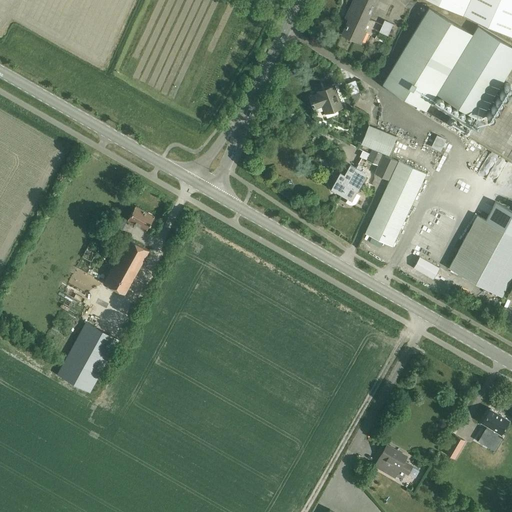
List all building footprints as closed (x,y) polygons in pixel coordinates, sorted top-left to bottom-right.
[(342,34),(360,43),(365,32),(362,30),(375,0),(353,0),(348,13),(351,14),(342,34)] [(431,0),(463,14),(469,0),(431,0)] [(511,0),(469,0),(463,14),(511,36),(511,0)] [(511,47),(477,26),(472,34),(429,8),(382,84),(424,110),(435,93),(478,120),(511,65),(511,47)] [(378,32),(387,36),(392,24),(384,20),(378,32)] [(354,101),(360,95),(355,80),(345,84),(350,94),(351,94),(354,101)] [(339,100),(338,100),(333,86),(326,88),(326,89),(309,96),(314,108),(325,104),(328,112),(342,107),(339,100)] [(361,143),(389,155),(396,136),(369,124),(361,143)] [(441,145),(444,147),(446,143),(443,142),(444,140),(436,136),(431,147),(439,150),(441,145)] [(370,154),(362,151),(359,157),(378,165),(382,154),(372,149),(370,154)] [(393,173),(399,161),(388,156),(386,160),(390,162),(387,170),(393,173)] [(393,173),(387,186),(364,233),(391,246),(421,182),(426,185),(430,176),(399,161),(393,173)] [(356,168),(342,193),(349,197),(346,202),(350,204),(352,204),(354,204),(355,204),(356,203),(361,195),(356,192),(363,179),(366,180),(369,174),(364,171),(365,168),(363,167),(364,165),(359,162),(356,168)] [(342,193),(356,168),(350,165),(345,175),(340,173),(332,188),(342,193)] [(374,175),(382,178),(385,172),(377,168),(374,175)] [(387,186),(393,173),(387,170),(380,182),(387,186)] [(511,276),(511,206),(502,202),(492,222),(477,214),(448,268),(502,296),(511,276)] [(128,220),(145,230),(152,216),(136,206),(128,220)] [(109,230),(119,235),(126,223),(115,217),(109,230)] [(83,258),(91,262),(106,235),(98,230),(83,258)] [(104,282),(124,293),(148,251),(128,239),(104,282)] [(419,270),(432,278),(438,268),(425,260),(419,270)] [(61,307),(77,316),(82,308),(65,299),(61,307)] [(66,356),(99,374),(118,340),(85,322),(66,356)] [(495,430),(501,434),(509,420),(490,408),(482,422),(486,425),(479,437),(488,442),(495,430)] [(445,452),(454,458),(464,440),(455,435),(445,452)] [(399,469),(407,474),(412,466),(404,461),(406,456),(386,445),(380,456),(381,457),(376,466),(394,477),(399,469)]
